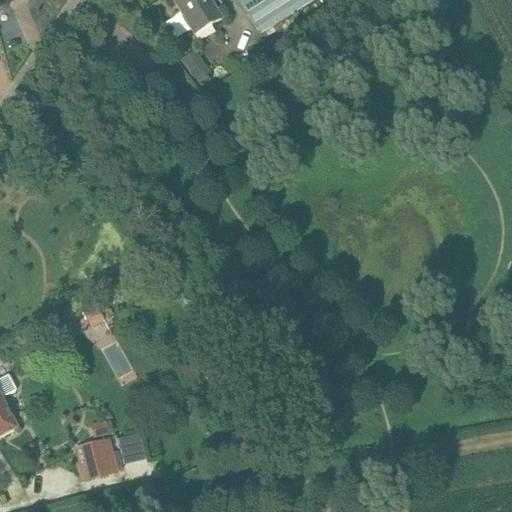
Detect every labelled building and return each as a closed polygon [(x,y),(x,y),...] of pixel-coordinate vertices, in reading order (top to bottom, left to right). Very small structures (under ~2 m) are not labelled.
[(221,20),(209,0),(171,0),(193,37),(221,20)] [(238,0),(260,36),(317,0),(238,0)] [(0,438),(17,429),(1,400),(16,392),(8,376),(0,380),(0,438)] [(108,435),(105,422),(90,426),(93,439),(108,435)] [(82,482),(118,473),(109,439),(74,448),(82,482)]
